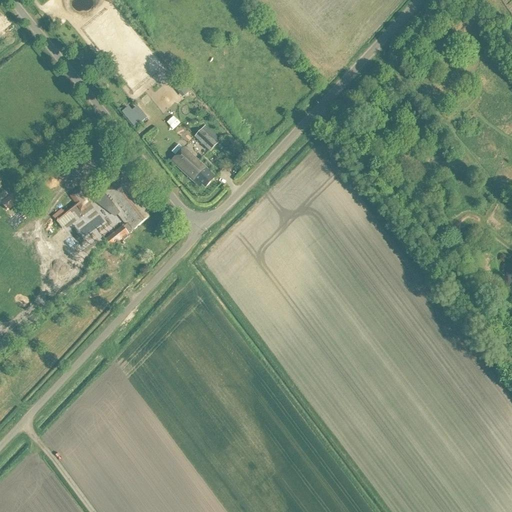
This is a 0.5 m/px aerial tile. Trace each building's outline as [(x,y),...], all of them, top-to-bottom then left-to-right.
[(89,72),(93,70),(88,64),(84,66),(89,72)] [(174,87),(182,97),(190,90),(182,81),(174,87)] [(211,153),(221,143),(205,127),(195,137),(211,153)] [(184,149),(180,145),(173,152),(177,156),(172,161),(199,189),(202,186),(205,189),(215,178),(185,148),(184,149)] [(136,189),(135,191),(126,180),(96,204),(115,218),(120,214),(127,224),(130,229),(133,232),(150,218),(148,214),(151,212),(136,193),(140,190),(136,189)] [(70,214),(78,208),(81,211),(91,204),(79,189),(69,197),(76,205),(64,214),(61,210),(52,217),(61,229),(74,219),(70,214)] [(16,192),(2,203),(8,212),(23,200),(16,192)] [(128,238),(126,236),(128,234),(123,227),(105,241),(110,248),(122,239),(124,242),(128,238)]
